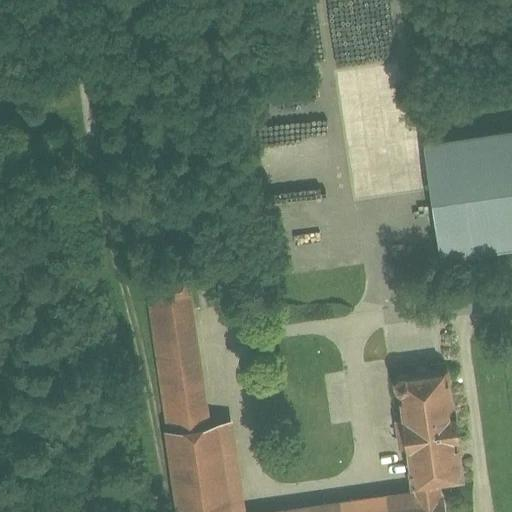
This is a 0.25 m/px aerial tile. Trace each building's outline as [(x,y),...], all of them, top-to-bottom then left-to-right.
[(511,133),(446,144),(419,148),(436,255),(437,265),(511,253),(511,133)] [(144,305),(186,299),(183,283),(142,289),(144,305)] [(142,305),(161,435),(207,428),(188,298),(186,299),(144,305),(142,305)] [(391,384),(407,495),(437,491),(462,487),(446,376),(391,384)] [(440,511),(437,491),(407,495),(290,511),(241,511),(229,425),(207,428),(161,435),(159,435),(170,511),(440,511)]
